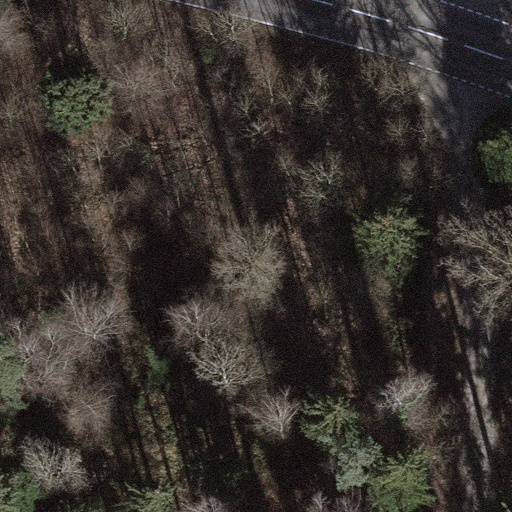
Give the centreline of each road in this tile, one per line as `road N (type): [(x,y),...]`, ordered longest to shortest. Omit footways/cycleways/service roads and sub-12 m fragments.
road 1 (track): [(461,0),(454,40),(474,511)]
road 2 (tertiary): [(315,0),(511,62)]
